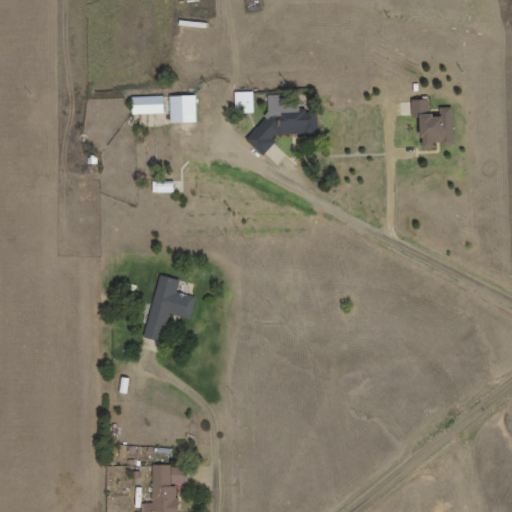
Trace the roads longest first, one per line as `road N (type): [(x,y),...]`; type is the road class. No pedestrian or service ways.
road 1 (residential): [(511,296),(237,147)]
road 2 (residential): [(355,511),(511,382)]
road 3 (residential): [(218,511),(213,410),(191,385),(149,364)]
